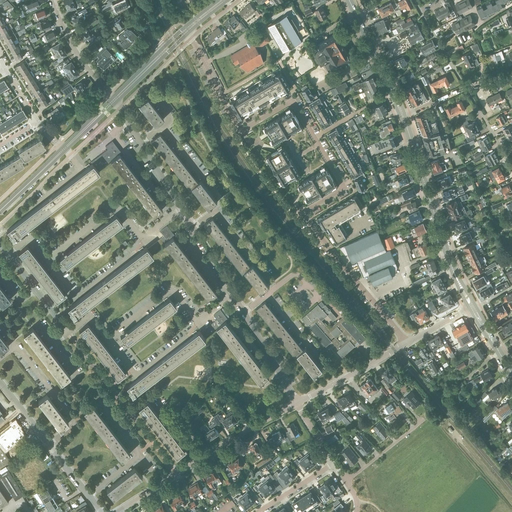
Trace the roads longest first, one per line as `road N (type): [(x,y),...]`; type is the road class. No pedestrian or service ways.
road 1 (residential): [(405,342),(300,213),(344,187),(292,102),(241,130),(185,30)]
road 2 (residential): [(296,403),(243,310),(187,243),(192,228),(113,100)]
road 3 (residential): [(117,511),(296,403)]
road 4 (secondary): [(471,309),(403,116)]
road 5 (unclassified): [(82,489),(0,382)]
road 6 (secondary): [(403,116),(348,0)]
road 7 (residential): [(296,403),(405,342)]
